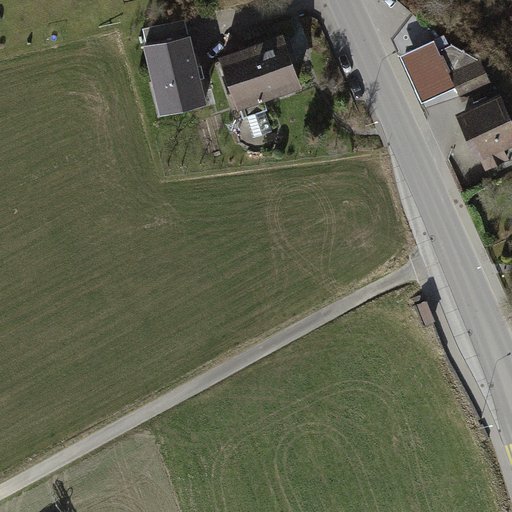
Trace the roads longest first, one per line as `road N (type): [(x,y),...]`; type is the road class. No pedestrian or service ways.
road 1 (track): [(457,248),(0,496)]
road 2 (tertiary): [(511,396),(457,248),(347,0)]
